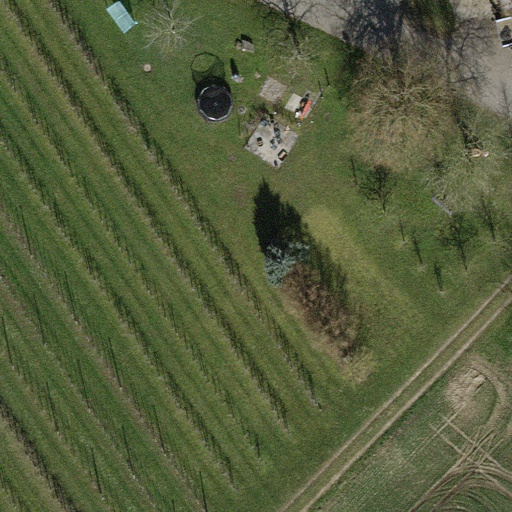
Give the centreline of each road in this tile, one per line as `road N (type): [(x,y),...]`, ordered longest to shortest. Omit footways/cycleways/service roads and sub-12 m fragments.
road 1 (track): [(320,511),(511,310)]
road 2 (unclassified): [(317,0),(511,88)]
